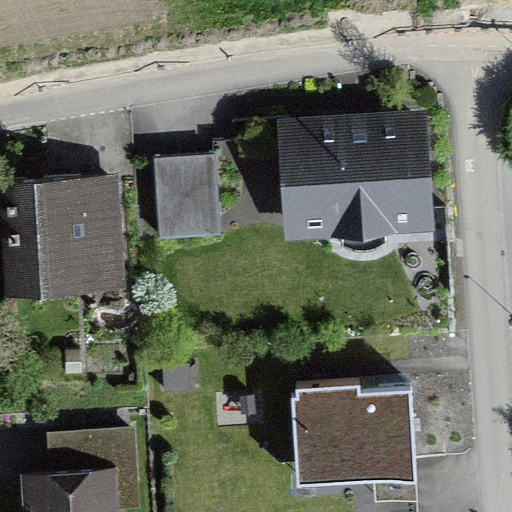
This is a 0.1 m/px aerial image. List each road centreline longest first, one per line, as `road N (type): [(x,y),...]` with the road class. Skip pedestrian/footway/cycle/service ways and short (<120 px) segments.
road 1 (residential): [(0,124),(470,50)]
road 2 (residential): [(470,50),(499,511)]
